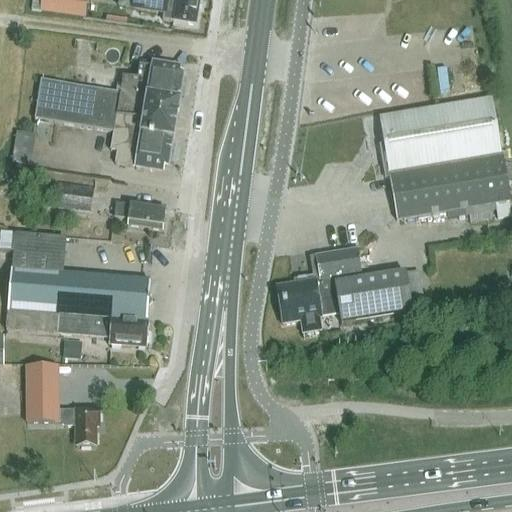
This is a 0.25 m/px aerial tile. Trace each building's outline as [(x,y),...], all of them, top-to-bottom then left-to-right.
[(32,0),(31,12),(39,13),(41,0),(32,0)] [(88,0),(41,0),(39,13),(85,20),(88,0)] [(132,0),(131,11),(163,16),(162,23),(197,28),(201,0),(132,0)] [(151,66),(140,64),(137,81),(122,78),(120,95),(41,82),(34,121),(113,135),(110,153),(116,154),(114,166),(134,169),(133,172),(163,177),(165,170),(169,171),(170,166),(174,166),(177,147),(173,147),(180,99),(184,100),(187,80),(184,80),(185,75),(180,74),(181,69),(151,64),(151,66)] [(448,220),(510,209),(509,204),(506,186),(511,184),(511,165),(503,167),(491,100),(379,120),(386,164),(382,165),(385,180),(389,180),(397,224),(448,215),(448,220)] [(94,189),(58,185),(54,210),(91,215),(94,189)] [(167,209),(130,203),(129,208),(115,205),(113,219),(128,222),(126,229),(163,234),(167,209)] [(66,240),(3,234),(1,254),(12,256),(4,334),(108,341),(108,348),(147,352),(149,323),(147,323),(150,282),(64,275),(66,240)] [(312,259),(315,283),(277,289),(283,327),(301,324),(304,341),(305,341),(304,336),(322,334),(320,321),(322,321),(322,319),(340,316),(342,326),(425,313),(419,274),(363,282),(359,252),(312,259)] [(82,345),(64,343),(63,361),(80,362),(82,345)] [(26,370),(27,426),(59,426),(58,370),(26,370)] [(60,414),(60,425),(61,425),(65,429),(76,429),(76,450),(96,450),(95,429),(99,429),(99,413),(74,414),(60,414)]
